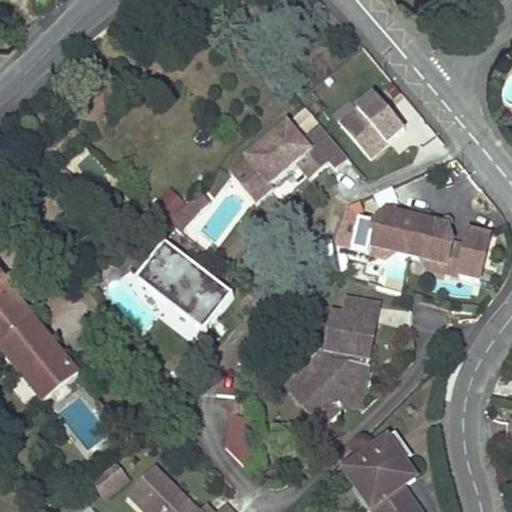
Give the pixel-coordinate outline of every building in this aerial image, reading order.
[(372,166),(406,137),(377,102),(343,131),(372,166)] [(299,172),(306,180),(321,167),(305,148),(290,131),(248,166),(250,168),(233,182),(258,212),(276,197),(273,193),(299,172)] [(322,133),(309,144),(332,171),(338,178),(351,167),(322,133)] [(309,144),(305,148),(321,167),(306,180),(312,187),(332,171),(309,144)] [(168,220),(185,207),(172,189),(155,202),(168,220)] [(201,203),(190,213),(198,222),(210,211),(201,203)] [(190,213),(170,232),(181,241),(198,222),(190,213)] [(426,218),(410,214),(399,221),(416,225),(433,229),(426,218)] [(399,221),(385,218),(374,231),(359,228),(352,257),(368,261),(369,253),(387,258),(408,262),(416,225),(399,221)] [(433,229),(416,225),(408,262),(427,266),(445,270),(443,278),(476,285),(487,241),(467,237),(464,251),(451,248),(445,231),(433,229)] [(135,287),(166,309),(170,304),(177,309),(173,314),(190,327),(197,325),(202,323),(207,319),(214,324),(231,300),(201,278),(197,283),(189,278),(193,272),(163,250),(135,287)] [(369,253),(368,261),(385,265),(387,258),(369,253)] [(445,270),(427,266),(425,274),(443,278),(445,270)] [(0,326),(22,309),(0,280),(0,326)] [(356,385),(358,374),(365,375),(378,310),(346,303),(343,319),(331,317),(323,355),(328,356),(326,366),(291,399),(313,421),(322,412),(331,421),(339,413),(359,413),(362,391),(356,385)] [(264,352),(292,329),(264,307),(261,311),(259,314),(258,318),(257,321),(256,327),(256,332),(257,338),(258,342),(261,347),(264,352)] [(79,380),(22,309),(0,326),(0,350),(45,407),(79,380)] [(204,337),(214,324),(207,319),(202,323),(197,325),(190,327),(204,337)] [(328,356),(323,355),(284,392),(291,399),(326,366),(328,356)] [(362,391),(365,375),(358,374),(356,385),(362,391)] [(111,393),(98,404),(115,425),(128,414),(111,393)] [(331,421),(322,412),(313,421),(321,430),(331,421)] [(232,416),(220,453),(247,461),(259,424),(232,416)] [(416,480),(410,472),(404,463),(411,458),(396,438),(373,453),(376,458),(348,478),(372,511),(417,511),(402,490),(416,480)] [(129,483),(121,473),(114,465),(91,483),(104,501),(129,483)] [(196,511),(155,471),(128,497),(142,511),(196,511)] [(44,492),(27,506),(31,511),(53,511),(57,509),(44,492)]
